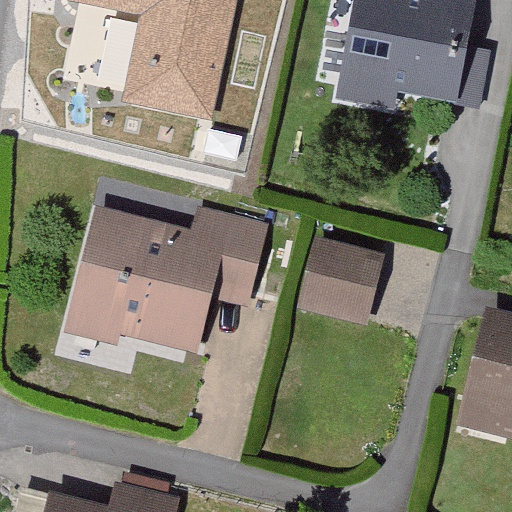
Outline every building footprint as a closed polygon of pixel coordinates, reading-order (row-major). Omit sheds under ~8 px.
[(133,22),(117,102),(210,120),(233,0),(65,0),(63,9),(133,22)] [(346,0),(330,105),(383,114),(385,100),(476,114),(485,54),(463,51),(470,0),(346,0)] [(115,334),(190,352),(204,298),(242,308),(261,230),(191,212),(185,235),(90,211),(58,338),(111,351),(115,334)] [(311,243),(292,309),(360,328),(379,262),(311,243)] [(511,322),(480,315),(454,424),(511,437),(511,322)] [(171,511),(174,498),(113,484),(108,509),(43,495),(39,511),(171,511)]
